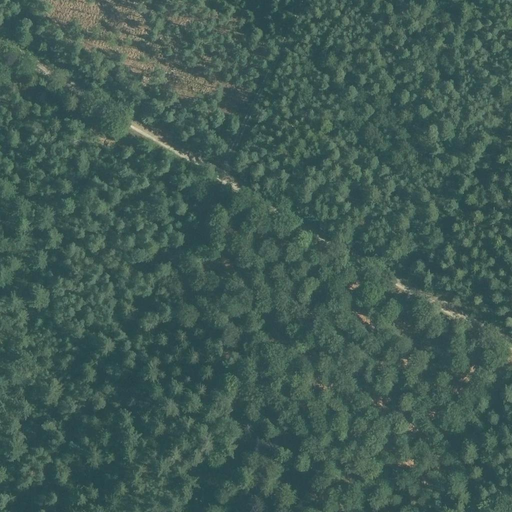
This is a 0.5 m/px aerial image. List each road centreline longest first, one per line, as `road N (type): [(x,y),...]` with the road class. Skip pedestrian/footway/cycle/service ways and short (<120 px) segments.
road 1 (track): [(411,279),(0,41)]
road 2 (track): [(411,279),(286,511)]
